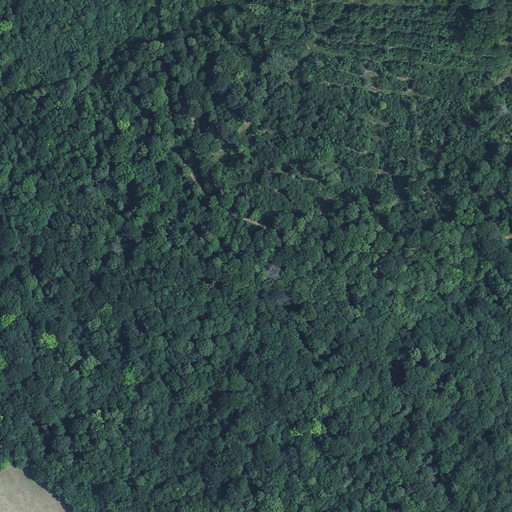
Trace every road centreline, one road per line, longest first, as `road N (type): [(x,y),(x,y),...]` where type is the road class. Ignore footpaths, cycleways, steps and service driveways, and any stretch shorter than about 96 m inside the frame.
road 1 (track): [(155,0),(177,149),(225,209),(295,239),(354,250),(511,237)]
road 2 (track): [(354,250),(511,64)]
